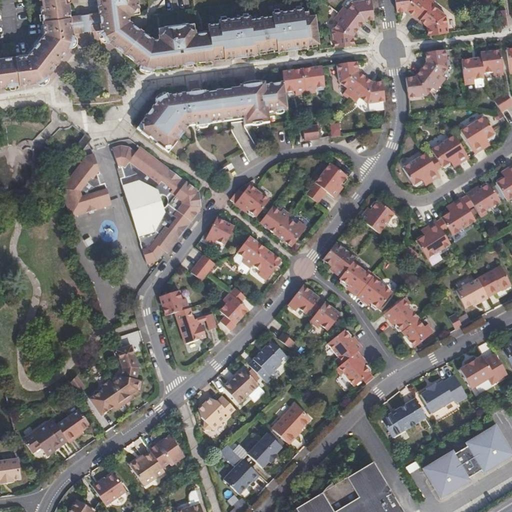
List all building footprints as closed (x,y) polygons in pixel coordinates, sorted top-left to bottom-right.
[(48,74),(68,47),(67,46),(71,42),(73,35),(76,35),(84,33),(81,17),(73,17),(71,18),(69,6),(67,6),(65,0),(41,0),(43,6),(41,7),(45,33),(46,35),(30,55),(5,58),(0,59),(0,85),(4,85),(4,86),(8,86),(8,84),(15,84),(15,85),(19,84),(19,82),(38,80),(48,74)] [(156,39),(131,20),(131,16),(135,15),(135,12),(140,8),(141,7),(140,0),(100,0),(101,0),(102,13),(88,15),(91,32),(101,31),(113,40),(142,62),(151,68),(155,67),(181,64),(183,64),(183,61),(191,60),(191,62),(195,62),(214,59),(214,56),(211,32),(199,33),(199,30),(195,30),(191,26),(190,24),(166,26),(167,30),(164,34),(161,34),(162,39),(156,39)] [(375,20),(372,0),(368,0),(355,2),(348,9),(345,6),(340,12),(360,27),(364,22),(363,19),(368,18),(368,21),(375,20)] [(425,0),(394,0),(396,9),(396,10),(401,10),(402,5),(405,5),(409,7),(408,11),(413,16),(426,0),(425,0)] [(426,36),(447,33),(444,15),(431,4),(433,2),(431,0),(425,0),(426,0),(413,16),(422,24),(423,22),(426,23),(428,25),(428,28),(426,29),(426,36)] [(320,42),(316,13),(310,14),(309,10),(304,10),(303,7),(272,11),(273,14),(251,17),(250,14),(220,18),(220,21),(210,23),(211,32),(214,56),(225,55),(225,58),(236,56),(236,54),(245,52),(246,55),(256,54),(256,50),(278,47),(279,51),(290,49),(290,46),(299,45),(299,48),(309,47),(309,43),(318,42),(320,42)] [(354,34),(360,27),(340,12),(335,18),(339,21),(333,28),(335,47),(355,44),(355,38),(351,38),(351,34),(354,34)] [(508,25),(507,16),(498,17),(499,26),(508,25)] [(113,40),(101,31),(107,43),(110,42),(112,41),(113,40)] [(73,48),(76,35),(73,35),(71,42),(67,46),(68,47),(73,48)] [(142,62),(113,40),(112,41),(119,47),(141,64),(142,62)] [(502,74),(499,50),(489,51),(490,54),(480,56),(480,57),(482,73),(493,72),(493,75),(502,74)] [(446,68),(444,51),(423,53),(424,60),(427,59),(428,63),(424,64),(420,69),(441,84),(445,80),(440,76),(446,68)] [(473,84),(472,80),(483,78),(482,73),(480,57),(475,58),(476,61),(467,62),(466,59),(460,59),(461,62),(465,85),(473,84)] [(350,98),(367,76),(361,72),(358,75),(356,74),(354,69),(359,68),(358,60),(338,63),(337,63),(340,83),(348,89),(344,93),(350,98)] [(326,86),(323,65),(319,65),(320,70),(313,70),(313,66),(303,67),(307,94),(316,92),(316,88),(326,86)] [(307,94),(303,67),(294,68),(295,73),(288,74),(288,69),(283,70),(284,81),(286,91),(296,90),(297,95),(307,94)] [(441,84),(420,69),(414,77),(415,80),(411,81),(411,77),(405,77),(406,93),(407,99),(424,97),(432,87),(436,91),(441,84)] [(40,83),(49,77),(49,75),(48,74),(38,80),(39,82),(40,83)] [(385,100),(382,79),(374,81),(375,85),(371,86),(368,84),(369,78),(367,76),(350,98),(356,103),(360,98),(365,102),(385,100)] [(286,91),(284,81),(255,84),(256,87),(248,89),(248,85),(228,88),(206,91),(206,90),(200,90),(200,93),(193,94),(193,92),(183,93),(167,95),(168,96),(158,102),(157,101),(140,122),(144,125),(144,128),(143,132),(149,137),(151,134),(160,140),(157,143),(164,148),(166,146),(171,146),(173,147),(186,131),(183,128),(189,122),(197,121),(197,124),(197,126),(211,124),(210,122),(223,121),(223,117),(243,115),(244,119),(244,125),(252,124),(253,123),(261,122),(262,123),(270,122),(269,113),(289,110),(286,91)] [(158,102),(168,96),(167,95),(166,92),(156,98),(157,101),(158,102)] [(511,103),(505,92),(499,96),(506,108),(511,103)] [(506,108),(499,96),(493,100),(500,111),(506,108)] [(498,135),(489,120),(465,136),(478,156),(487,150),(484,145),(488,142),(492,139),(493,139),(496,139),(498,137),(498,135)] [(197,124),(197,121),(189,122),(183,128),(186,131),(190,126),(190,125),(197,124)] [(321,138),(318,124),(311,125),(313,139),(321,138)] [(313,139),(311,125),(303,126),(305,140),(313,139)] [(160,140),(151,134),(149,137),(157,143),(160,140)] [(83,135),(75,147),(81,151),(89,139),(83,135)] [(471,160),(464,149),(458,141),(434,156),(435,158),(442,170),(445,172),(449,169),(449,167),(453,165),(457,169),(471,160)] [(199,190),(139,145),(136,150),(132,147),(125,144),(123,143),(116,145),(122,165),(125,164),(129,173),(125,174),(124,175),(130,194),(134,196),(138,201),(140,209),(140,216),(139,220),(145,239),(147,238),(149,245),(147,246),(150,254),(160,257),(166,249),(169,251),(171,249),(201,209),(199,190)] [(110,194),(106,182),(101,183),(98,173),(101,172),(95,152),(88,152),(70,178),(62,187),(71,217),(113,204),(110,194)] [(442,170),(435,158),(430,161),(438,173),(442,170)] [(430,161),(429,159),(405,174),(415,191),(419,188),(419,186),(424,183),(429,180),(432,184),(441,179),(438,173),(430,161)] [(348,173),(332,161),(319,176),(314,183),(316,184),(326,192),(334,198),(338,192),(335,190),(339,186),(341,183),(343,185),(350,176),(348,173)] [(511,198),(511,171),(507,174),(511,180),(507,182),(502,185),(498,183),(497,185),(497,188),(506,202),(511,198)] [(314,183),(319,176),(314,172),(309,179),(314,183)] [(500,202),(487,182),(485,182),(480,185),(480,189),(476,187),(478,192),(467,195),(474,207),(479,214),(486,210),(500,202)] [(322,198),(326,192),(316,184),(311,190),(322,198)] [(269,200),(248,185),(234,204),(241,209),(244,206),(248,209),(248,214),(252,217),(255,215),(256,216),(269,200)] [(478,192),(476,187),(464,195),(465,196),(467,195),(478,192)] [(318,204),(322,198),(311,190),(307,196),(318,204)] [(140,209),(138,201),(134,196),(130,194),(139,220),(140,216),(140,209)] [(474,207),(467,195),(465,196),(464,195),(460,198),(468,211),(474,207)] [(468,211),(460,198),(450,204),(453,208),(449,210),(446,213),(442,215),(440,213),(438,215),(440,218),(447,229),(450,234),(473,219),(468,211)] [(383,228),(393,216),(376,203),(373,203),(370,207),(371,210),(367,215),(365,214),(360,220),(378,234),(383,228)] [(289,218),(291,215),(283,209),(281,212),(273,206),(260,223),(263,225),(265,222),(270,226),(268,229),(276,235),(289,218)] [(204,240),(213,245),(215,241),(225,246),(235,228),(231,226),(230,228),(224,225),(225,222),(216,218),(204,240)] [(295,242),(307,227),(299,221),(297,224),(289,218),(276,235),(280,238),(282,235),(287,239),(284,242),(291,247),(295,242)] [(447,229),(440,218),(435,221),(442,232),(447,229)] [(424,257),(448,242),(442,232),(435,221),(424,228),(428,233),(423,236),(418,239),(417,237),(413,239),(413,240),(424,257)] [(252,267),(265,250),(258,244),(256,246),(251,243),(253,240),(249,237),(235,254),(244,260),(242,262),(250,269),(252,267)] [(340,277),(355,258),(349,254),(337,245),(325,260),(326,261),(324,265),(330,270),(332,267),(337,270),(334,273),(340,277)] [(417,255),(405,246),(404,254),(413,260),(417,255)] [(278,266),(281,262),(274,256),(272,259),(267,256),(269,253),(267,251),(265,250),(252,267),(260,273),(258,275),(267,282),(279,267),(278,266)] [(209,269),(214,263),(215,263),(204,256),(200,262),(209,269)] [(209,269),(200,262),(196,267),(196,268),(206,275),(209,269)] [(247,272),(250,269),(242,262),(239,266),(247,272)] [(366,272),(355,263),(343,278),(343,285),(347,288),(350,285),(354,288),(351,292),(357,296),(372,277),(366,272)] [(511,285),(500,265),(476,278),(486,297),(505,288),(506,289),(511,285)] [(192,273),(201,281),(206,275),(196,268),(192,273)] [(267,282),(258,275),(256,278),(264,285),(267,282)] [(379,306),(390,291),(389,290),(378,282),(372,277),(357,296),(359,298),(363,301),(366,297),(370,301),(367,304),(373,309),(379,306)] [(486,297),(476,278),(453,289),(463,308),(471,304),(478,300),(479,303),(487,298),(486,297)] [(324,302),(314,295),(312,297),(307,293),(309,291),(302,285),(287,304),(294,310),(297,307),(306,313),(309,309),(315,313),(321,306),(324,302)] [(245,299),(234,289),(230,294),(241,303),(245,299)] [(159,299),(160,302),(162,302),(164,307),(162,307),(165,317),(174,314),(189,309),(186,300),(182,301),(179,293),(159,299)] [(230,294),(227,297),(224,302),(227,305),(219,313),(224,318),(220,323),(229,332),(249,311),(241,303),(230,294)] [(328,331),(340,315),(336,312),(335,314),(330,310),(331,308),(324,302),(321,306),(315,313),(309,322),(317,328),(319,325),(328,331)] [(418,319),(405,302),(386,317),(390,322),(393,320),(396,324),(393,327),(399,334),(402,332),(418,319)] [(197,326),(195,321),(194,321),(190,309),(189,309),(174,314),(184,346),(204,339),(201,328),(198,329),(197,326)] [(462,327),(455,316),(449,319),(455,330),(462,327)] [(214,331),(209,317),(205,318),(207,323),(209,332),(214,331)] [(434,332),(428,325),(425,327),(418,319),(402,332),(404,336),(407,334),(411,339),(408,341),(413,348),(414,347),(414,348),(434,332)] [(294,341),(282,333),(277,339),(289,348),(294,341)] [(356,352),(361,349),(356,343),(353,345),(350,341),(353,338),(350,334),(344,334),(329,345),(337,356),(342,363),(356,352)] [(277,364),(285,357),(269,341),(264,347),(266,350),(262,353),(261,352),(252,360),(253,362),(250,364),(250,366),(248,367),(263,383),(269,377),(267,376),(279,365),(277,364)] [(511,365),(511,344),(510,345),(503,350),(511,365)] [(139,393),(141,383),(136,381),(138,368),(131,346),(117,351),(123,369),(122,379),(113,385),(126,403),(129,400),(127,397),(135,391),(139,393)] [(369,369),(366,365),(362,365),(358,361),(361,358),(356,352),(342,363),(339,366),(338,366),(343,373),(352,385),(359,380),(367,373),(369,369)] [(342,363),(337,356),(334,359),(339,366),(342,363)] [(506,374),(496,358),(485,364),(483,360),(461,373),(470,388),(486,379),(490,384),(506,374)] [(343,373),(338,366),(335,369),(340,376),(343,373)] [(234,376),(236,378),(230,384),(228,382),(222,388),(238,404),(257,385),(241,369),(234,376)] [(364,386),(372,379),(367,373),(359,380),(364,386)] [(465,396),(453,376),(442,382),(441,381),(434,385),(426,390),(419,395),(430,413),(432,412),(452,400),(455,403),(465,396)] [(76,377),(69,381),(77,394),(84,389),(76,377)] [(114,412),(126,403),(113,385),(109,380),(100,387),(102,390),(89,399),(101,416),(108,411),(111,408),(114,412)] [(129,400),(138,394),(139,393),(135,391),(127,397),(129,400)] [(213,430),(234,409),(221,396),(217,401),(212,402),(209,399),(200,408),(203,411),(199,414),(200,415),(200,417),(204,419),(205,426),(213,430)] [(390,437),(424,418),(413,398),(393,410),(394,413),(390,415),(389,413),(379,418),(390,437)] [(300,430),(311,419),(295,405),(281,421),(272,430),(288,446),(297,437),(295,435),(300,430)] [(82,430),(89,425),(78,410),(56,426),(66,441),(67,443),(79,435),(78,433),(82,430)] [(56,426),(52,421),(46,426),(44,423),(23,439),(26,443),(23,445),(29,451),(37,445),(40,449),(44,457),(53,450),(52,448),(58,443),(60,445),(66,441),(56,426)] [(421,467),(447,511),(477,493),(475,490),(488,482),(490,485),(511,472),(511,454),(505,441),(494,424),(464,442),(466,446),(453,454),(451,450),(423,466),(421,467)] [(236,449),(232,453),(240,460),(241,463),(223,481),(238,497),(259,478),(250,470),(255,466),(260,471),(268,463),(270,465),(277,457),(275,455),(280,449),(265,436),(244,457),(238,450),(237,451),(236,449)] [(183,458),(169,438),(163,443),(156,448),(154,445),(147,450),(151,454),(162,469),(168,465),(170,467),(183,458)] [(144,487),(164,473),(162,469),(151,454),(144,460),(138,464),(136,462),(129,466),(144,487)] [(18,477),(16,461),(0,462),(0,484),(12,483),(12,478),(18,477)] [(399,511),(389,493),(370,462),(322,492),(293,509),(295,511),(399,511)] [(106,506),(127,492),(115,475),(106,480),(101,485),(99,482),(92,487),(106,506)] [(200,506),(195,493),(191,494),(190,497),(189,501),(189,503),(192,508),(200,506)] [(93,511),(85,501),(68,511),(93,511)]
